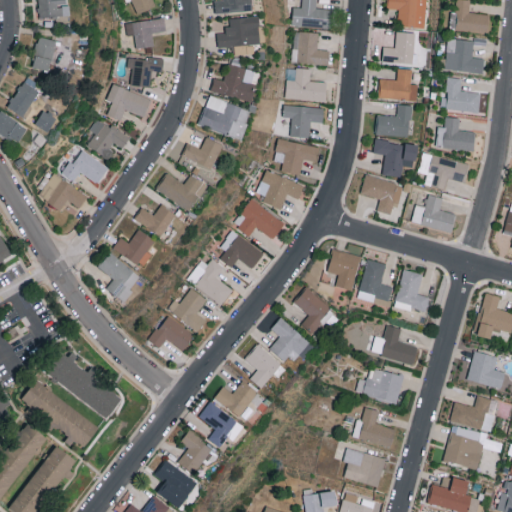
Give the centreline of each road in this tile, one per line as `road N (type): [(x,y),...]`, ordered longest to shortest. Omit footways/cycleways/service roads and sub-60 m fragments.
road 1 (residential): [(91,511),(311,239),(348,151),(362,0)]
road 2 (residential): [(401,511),(495,163),(511,33)]
road 3 (residential): [(62,273),(170,128),(189,77),(186,0)]
road 4 (residential): [(183,401),(102,333),(0,171)]
road 5 (residential): [(321,218),(511,273)]
